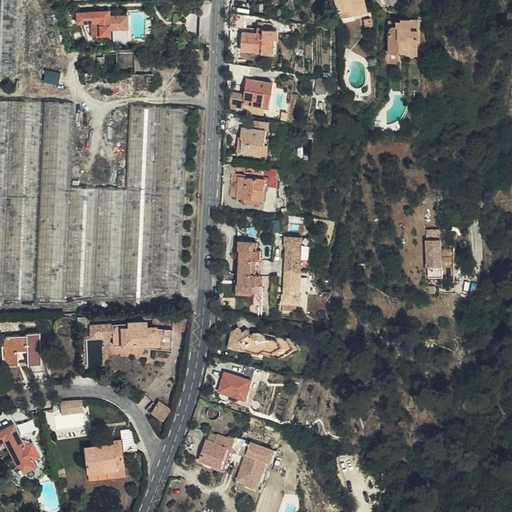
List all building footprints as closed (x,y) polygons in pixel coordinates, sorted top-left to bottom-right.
[(191,13),(201,14),(201,0),(191,0),(177,0),(177,8),(186,18),(191,13)] [(332,0),(337,20),(351,17),(350,9),(360,6),(358,0),(332,0)] [(421,0),(412,0),(409,3),(416,9),(424,2),(421,0)] [(350,9),(351,17),(361,14),(360,6),(350,9)] [(125,28),(125,15),(110,16),(110,10),(78,11),(78,22),(83,22),(92,22),(92,35),(111,35),(110,29),(125,28)] [(388,23),(388,56),(397,56),(397,53),(405,53),(405,50),(416,50),(416,21),(399,21),(399,24),(388,23)] [(275,39),(276,30),(261,30),(261,28),(255,27),(255,33),(242,32),(240,50),(259,51),(260,53),(270,53),(271,39),(275,39)] [(199,50),(200,37),(190,37),(185,32),(175,41),(175,50),(199,50)] [(397,59),(398,59),(416,59),(416,50),(405,50),(405,53),(397,53),(397,56),(397,59)] [(386,56),(386,66),(398,67),(398,63),(398,59),(397,59),(397,56),(388,56),(386,56)] [(62,72),(48,69),(45,80),(59,83),(62,72)] [(154,74),(136,75),(103,75),(104,93),(154,92),(154,74)] [(272,88),(244,85),(241,101),(241,103),(243,104),(248,104),(247,108),(265,110),(267,97),(271,97),(272,88)] [(241,103),(241,101),(234,100),(232,109),(242,111),(243,104),(241,103)] [(265,116),(265,110),(247,108),(246,113),(265,116)] [(266,146),(266,138),(267,132),(270,132),(271,123),(254,121),(252,130),(242,129),(241,140),(244,140),(242,154),(261,156),(262,146),(266,146)] [(249,167),(232,164),(231,174),(245,176),(246,172),(248,172),(249,167)] [(265,180),(266,169),(249,167),(248,172),(246,172),(245,176),(245,177),(265,180)] [(231,174),(229,197),(236,198),(239,177),(245,177),(245,176),(231,174)] [(262,201),(265,180),(245,177),(239,177),(236,198),(244,199),(259,201),(262,201)] [(161,203),(151,203),(158,211),(154,214),(155,223),(162,223),(157,226),(163,233),(167,230),(174,239),(153,239),(153,248),(171,270),(171,261),(176,266),(185,259),(183,183),(180,179),(171,186),(159,186),(160,197),(166,192),(169,196),(161,203)] [(293,293),(294,245),(291,245),(291,236),(277,236),(277,245),(279,245),(277,293),(275,293),(275,302),(288,302),(289,293),(293,293)] [(429,269),(443,267),(441,240),(426,242),(429,269)] [(249,284),(250,273),(248,273),(249,258),(250,258),(251,249),(251,242),(233,241),(232,249),(234,249),(233,282),(230,283),(230,292),(245,292),(245,284),(249,284)] [(430,280),(444,278),(443,267),(429,269),(430,280)] [(257,284),(254,284),(249,284),(249,292),(248,301),(257,301),(257,284)] [(188,339),(189,327),(174,325),(174,330),(173,337),(188,339)] [(173,337),(174,330),(144,326),(81,330),(81,340),(101,339),(103,347),(149,343),(149,347),(171,351),(173,337)] [(300,351),(294,340),(258,332),(252,336),(249,329),(242,334),(240,330),(234,333),(232,333),(229,348),(285,361),(300,351)] [(28,334),(28,336),(2,337),(3,347),(6,347),(6,363),(18,363),(18,351),(28,351),(28,365),(42,365),(40,333),(28,334)] [(245,400),(249,381),(252,370),(254,371),(255,369),(246,366),(245,368),(243,368),(240,377),(223,373),(218,393),(245,400)] [(254,371),(252,370),(249,381),(259,383),(262,372),(254,371)] [(62,400),(63,413),(85,411),(84,398),(62,400)] [(169,423),(174,409),(159,404),(155,418),(169,423)] [(23,442),(14,423),(0,430),(0,443),(5,441),(21,473),(35,466),(32,460),(23,442)] [(214,442),(217,432),(210,429),(206,440),(214,442)] [(270,461),(274,449),(235,436),(235,437),(229,435),(217,432),(214,442),(206,440),(200,459),(208,462),(207,463),(224,469),(230,451),(245,455),(245,457),(247,458),(244,466),(242,465),(237,478),(246,482),(247,478),(259,482),(266,459),(270,461)] [(26,441),(23,442),(32,460),(41,456),(34,442),(30,444),(29,442),(26,441)] [(88,474),(118,470),(117,459),(123,459),(122,441),(108,442),(109,446),(85,449),(88,474)] [(277,450),(274,449),(270,461),(266,459),(259,482),(263,483),(269,464),(272,465),(277,450)] [(259,482),(247,478),(246,482),(246,483),(257,487),(259,482)]
